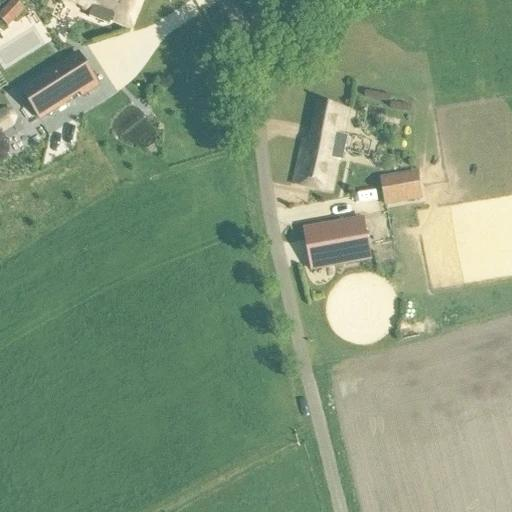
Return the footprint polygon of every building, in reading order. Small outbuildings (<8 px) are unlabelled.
[(62,0),(62,1),(88,10),(87,13),(134,31),(145,0),(62,0)] [(0,17),(0,21),(8,29),(25,12),(15,2),(0,17)] [(78,54),(19,91),(40,124),(71,104),(70,103),(80,96),(82,100),(100,88),(78,54)] [(0,116),(0,131),(6,140),(25,126),(12,108),(0,116)] [(342,137),(346,115),(318,109),(310,149),(302,147),(293,191),(329,198),(337,162),(343,163),(348,138),(342,137)] [(385,208),(422,201),(418,173),(380,180),(385,208)] [(304,231),(312,272),(371,261),(363,220),(304,231)]
